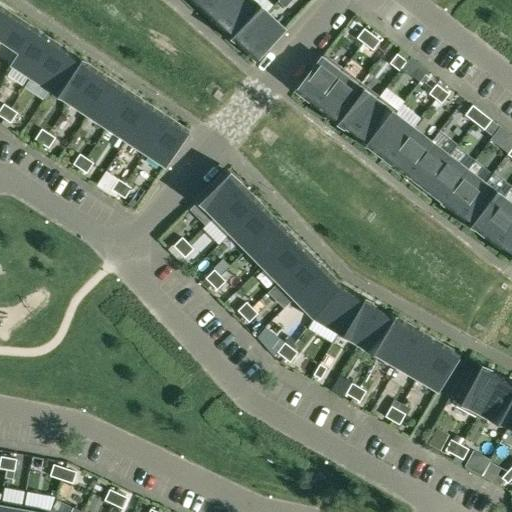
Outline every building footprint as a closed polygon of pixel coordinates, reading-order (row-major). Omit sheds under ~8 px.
[(191,0),(205,12),(216,0),(191,0)] [(216,0),(205,12),(221,28),(247,0),(216,0)] [(251,0),(247,0),(221,28),(238,44),(266,14),(251,0)] [(34,31),(0,8),(0,40),(18,53),(11,65),(34,31)] [(283,30),(266,14),(238,44),(255,60),(283,30)] [(356,38),(363,43),(370,34),(364,29),(356,38)] [(34,31),(11,65),(30,78),(53,44),(34,31)] [(380,41),(370,34),(363,43),(372,51),(380,41)] [(72,56),(53,44),(30,78),(49,91),(72,56)] [(296,91),(315,105),(343,69),(324,54),(296,91)] [(397,54),(389,64),(399,71),(406,61),(397,54)] [(72,56),(49,91),(68,103),(91,69),(72,56)] [(426,69),(417,62),(408,74),(417,81),(426,69)] [(110,81),(91,69),(68,103),(88,116),(110,81)] [(361,83),(343,69),(315,105),(333,119),(361,83)] [(110,81),(88,116),(107,128),(129,94),(110,81)] [(379,97),(361,83),(333,119),(351,133),(379,97)] [(429,94),(435,99),(442,89),(436,84),(429,94)] [(449,94),(442,89),(435,99),(441,104),(449,94)] [(148,106),(129,94),(107,128),(126,141),(148,106)] [(397,111),(379,97),(351,133),(369,147),(394,114),(397,111)] [(0,116),(3,119),(10,108),(3,104),(0,108),(0,116)] [(464,115),(474,122),(481,113),(472,105),(464,115)] [(148,106),(126,141),(145,153),(167,119),(148,106)] [(17,113),(10,108),(3,119),(10,123),(17,113)] [(491,120),(481,113),(474,122),(483,130),(491,120)] [(369,147),(387,161),(412,128),(394,114),(369,147)] [(187,132),(167,119),(145,153),(164,166),(187,132)] [(499,126),(491,136),(489,139),(496,145),(507,131),(499,126)] [(412,128),(387,161),(405,175),(430,142),(412,128)] [(41,144),(48,134),(41,129),(35,139),(41,144)] [(55,138),(48,134),(41,144),(48,148),(55,138)] [(405,175),(423,189),(449,156),(430,142),(405,175)] [(79,169),(86,159),(79,154),(73,165),(79,169)] [(449,156),(423,189),(441,203),(466,170),(449,156)] [(93,163),(86,159),(79,169),(86,174),(93,163)] [(466,170),(441,203),(459,217),(485,184),(482,182),(490,172),(474,160),(466,170)] [(197,201),(214,218),(243,189),(226,172),(197,201)] [(118,194),(124,184),(118,179),(111,190),(118,194)] [(131,188),(124,184),(118,194),(124,199),(131,188)] [(485,184),(460,217),(478,231),(503,198),(485,184)] [(259,205),(243,189),(214,218),(230,234),(259,205)] [(478,231),(496,244),(511,223),(511,205),(503,198),(478,231)] [(230,234),(246,250),(275,221),(259,205),(230,234)] [(291,237),(275,221),(246,250),(262,266),(291,237)] [(511,223),(496,244),(511,257),(511,223)] [(262,266),(278,282),(307,253),(291,237),(262,266)] [(179,252),(187,243),(182,238),(173,246),(179,252)] [(193,249),(187,243),(179,252),(184,258),(193,249)] [(323,270),(307,253),(278,282),(294,299),(323,270)] [(211,284),(220,276),(214,270),(205,279),(211,284)] [(294,299),(314,319),(339,286),(323,270),(294,299)] [(225,281),(220,276),(211,284),(216,290),(225,281)] [(359,297),(339,286),(314,319),(338,333),(359,297)] [(338,333),(357,344),(378,309),(359,297),(338,333)] [(243,317),(252,308),(246,302),(237,311),(243,317)] [(257,314),(252,308),(243,317),(248,323),(257,314)] [(398,320),(378,309),(357,344),(377,356),(398,320)] [(418,332),(398,320),(377,356),(397,367),(418,332)] [(437,343),(418,332),(397,367),(416,379),(437,343)] [(283,358),(291,348),(284,343),(277,353),(283,358)] [(458,355),(437,343),(416,379),(437,391),(458,355)] [(297,353),(291,348),(283,358),(289,363),(297,353)] [(455,406),(476,417),(498,377),(469,361),(449,397),(458,402),(455,406)] [(313,375),(320,379),(326,369),(319,364),(313,375)] [(511,384),(498,377),(476,417),(477,418),(479,414),(499,424),(508,408),(511,409),(511,415),(505,428),(507,428),(511,418),(511,384)] [(352,398),(359,387),(352,383),(345,394),(352,398)] [(366,392),(359,387),(352,398),(359,402),(366,392)] [(385,417),(392,421),(398,410),(391,406),(385,417)] [(405,415),(398,410),(392,421),(399,425),(405,415)] [(445,451),(455,456),(461,446),(450,440),(445,451)] [(468,449),(461,446),(455,456),(462,460),(468,449)] [(0,458),(0,468),(6,470),(8,458),(0,457),(0,458)] [(16,460),(8,458),(6,470),(14,472),(16,460)] [(49,476),(61,480),(65,468),(53,465),(49,476)] [(504,481),(511,472),(506,467),(498,475),(504,481)] [(65,468),(61,480),(72,484),(76,472),(65,468)] [(104,501),(113,505),(118,494),(109,490),(104,501)] [(127,498),(118,494),(113,505),(122,509),(127,498)] [(0,511),(21,511),(23,506),(0,502),(0,511)]
